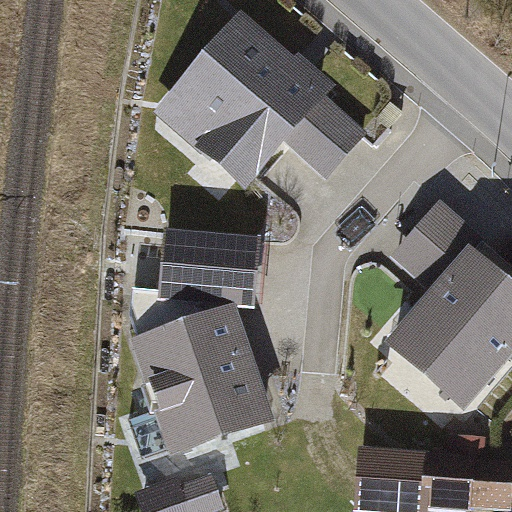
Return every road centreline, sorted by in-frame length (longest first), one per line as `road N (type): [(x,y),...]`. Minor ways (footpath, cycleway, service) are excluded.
road 1 (tertiary): [(511,122),(371,0)]
road 2 (track): [(321,415),(357,479),(393,511)]
